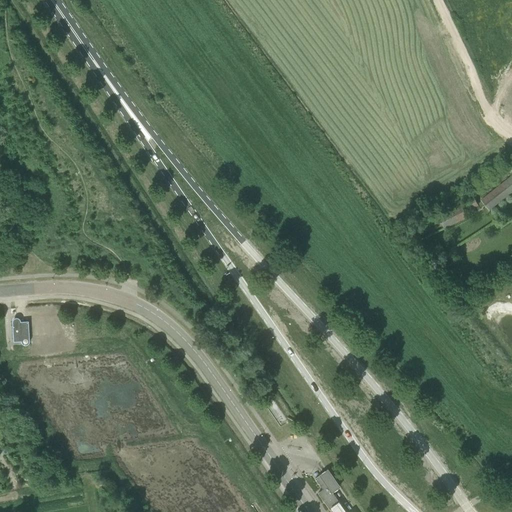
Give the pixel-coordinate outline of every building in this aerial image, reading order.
[(511,175),(482,199),(490,209),(511,191),(511,175)] [(478,205),(474,198),(465,202),(469,209),(478,205)] [(444,228),(468,216),(461,204),(438,216),(444,228)] [(12,322),(13,342),(20,341),(20,342),(21,343),(21,344),(22,344),(22,345),(23,345),(24,345),(25,345),(26,345),(27,345),(28,344),(28,343),(29,342),(29,341),(28,321),(20,321),(20,320),(19,319),(18,318),(13,324),(13,323),(12,322)] [(318,493),(329,509),(331,508),(339,503),(331,492),(335,489),(339,486),(327,469),(323,472),(319,475),(315,478),(323,489),(318,493)] [(339,503),(331,508),(334,511),(351,511),(352,511),(351,511),(346,511),(339,502),(339,503)]
